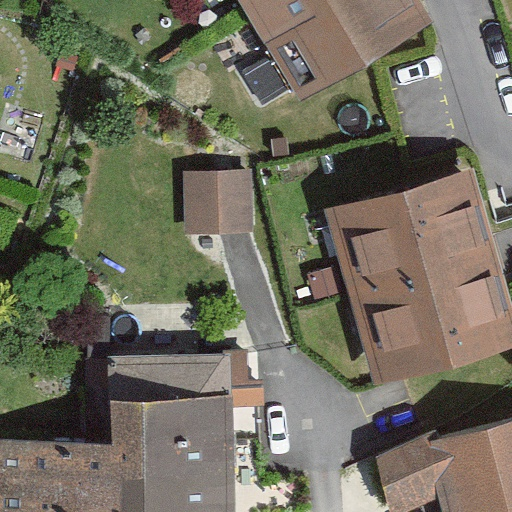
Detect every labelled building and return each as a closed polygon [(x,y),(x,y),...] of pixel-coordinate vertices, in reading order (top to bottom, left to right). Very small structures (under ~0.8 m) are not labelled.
[(445,23),(427,0),(229,0),(322,118),(445,23)] [(511,298),(481,195),(332,240),(382,407),(511,368),(511,298)] [(254,262),(252,198),(184,201),(186,264),(254,262)] [(127,467),(0,469),(0,511),(240,511),(240,417),(126,419),(127,467)] [(511,511),(511,442),(430,463),(442,511),(511,511)]
